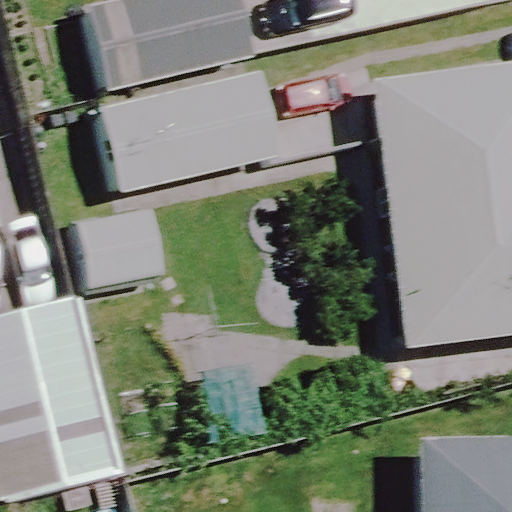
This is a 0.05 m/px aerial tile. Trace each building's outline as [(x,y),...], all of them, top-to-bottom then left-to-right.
[(239,80),(222,0),(127,0),(90,8),(110,106),(239,80)] [(511,77),(352,99),(388,364),(511,347),(511,77)] [(110,106),(84,112),(104,213),(260,182),(239,80),(110,106)] [(148,286),(135,220),(58,235),(71,301),(148,286)] [(0,511),(15,511),(105,489),(60,312),(0,327),(0,511)] [(511,511),(511,443),(399,454),(404,511),(511,511)]
